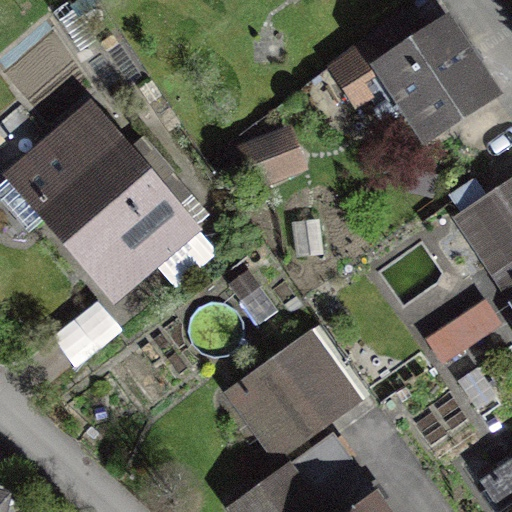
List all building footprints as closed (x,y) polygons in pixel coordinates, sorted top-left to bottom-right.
[(400,13),(331,65),(357,105),(380,89),(394,110),(404,104),(426,138),(494,94),(475,65),(478,63),(446,22),(418,40),(400,13)] [(0,151),(6,159),(43,129),(17,96),(0,109),(0,151)] [(159,257),(190,232),(89,114),(5,186),(4,197),(29,227),(48,210),(102,273),(143,238),(159,257)] [(511,302),(511,303),(511,304),(511,192),(467,222),(511,290),(511,302)] [(56,331),(79,361),(125,326),(102,296),(56,331)] [(486,302),(429,341),(442,361),(500,322),(486,302)] [(308,345),(240,393),(280,449),(347,400),(308,345)] [(378,511),(377,509),(383,504),(332,435),(235,506),(239,511),(378,511)] [(492,485),(483,492),(497,511),(511,511),(511,464),(489,481),(492,485)]
